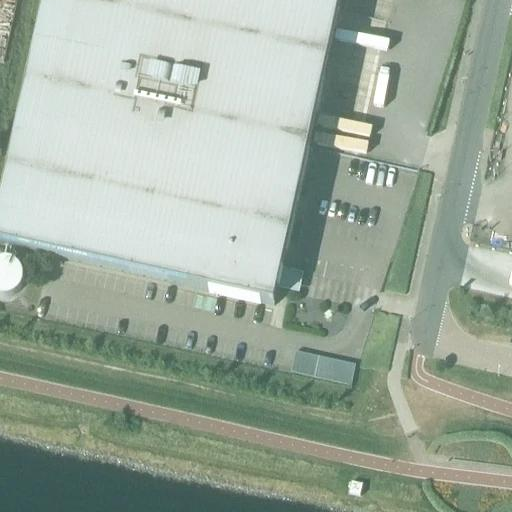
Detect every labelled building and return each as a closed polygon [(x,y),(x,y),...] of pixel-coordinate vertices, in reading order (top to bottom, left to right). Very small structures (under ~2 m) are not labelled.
[(45,0),(0,206),(0,246),(274,307),(280,280),(311,140),(314,123),(324,80),(326,71),(329,54),(333,36),(341,0),(45,0)] [(0,297),(6,299),(15,295),(21,288),(23,279),(20,270),(13,263),(3,261),(0,262),(0,297)] [(303,275),(282,271),(280,280),(278,290),(299,294),(303,275)] [(290,374),(314,379),(318,358),(295,353),(291,372),(290,374)] [(355,366),(318,358),(314,379),(351,387),(355,366)] [(362,486),(351,484),(349,494),(359,497),(362,486)]
